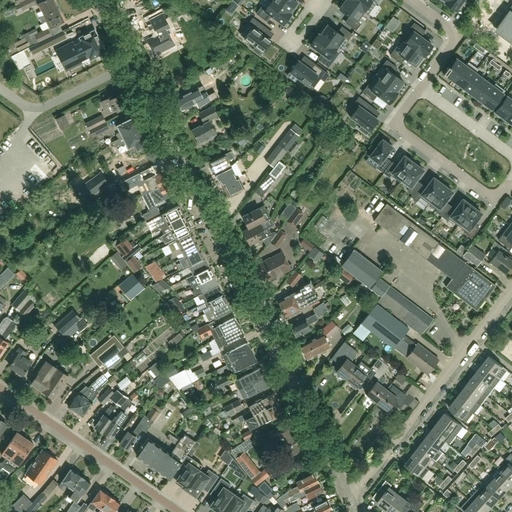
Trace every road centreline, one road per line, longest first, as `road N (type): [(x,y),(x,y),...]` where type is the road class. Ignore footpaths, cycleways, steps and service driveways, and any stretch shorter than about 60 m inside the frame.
road 1 (residential): [(348,493),(98,0)]
road 2 (residential): [(348,493),(511,291)]
road 3 (residential): [(177,511),(0,389)]
road 4 (residential): [(420,87),(394,124),(495,201),(508,182)]
road 5 (residential): [(408,0),(456,36),(420,87)]
